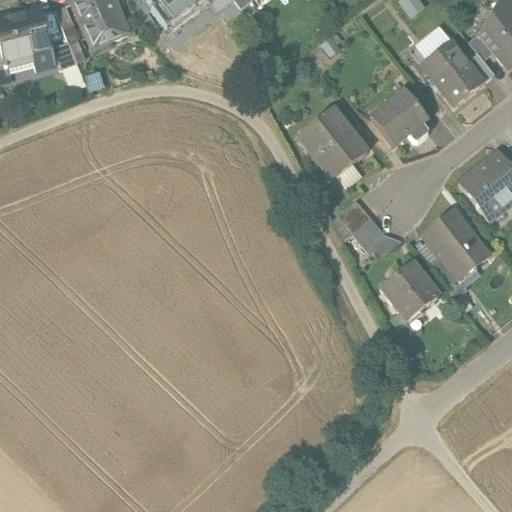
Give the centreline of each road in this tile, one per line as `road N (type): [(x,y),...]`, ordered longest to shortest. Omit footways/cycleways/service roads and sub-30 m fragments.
road 1 (track): [(0,146),(125,95),(174,88),(222,98),(262,119),(415,424),(490,511)]
road 2 (residential): [(511,108),(402,194)]
road 3 (track): [(323,511),(415,424)]
road 4 (residential): [(511,348),(415,424)]
